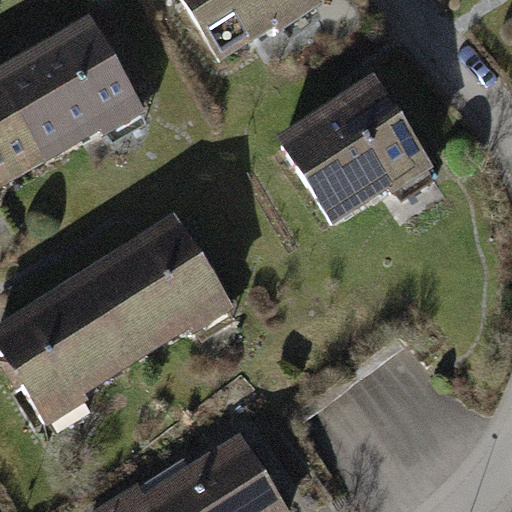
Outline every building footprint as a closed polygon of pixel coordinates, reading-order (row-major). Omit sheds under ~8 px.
[(181,0),(216,60),(318,2),(316,0),(181,0)] [(0,87),(0,204),(152,109),(98,24),(49,58),(0,87)] [(382,82),(280,152),(330,225),(433,156),(404,115),(382,82)] [(37,322),(0,345),(0,368),(43,436),(236,315),(183,231),(136,260),(37,322)] [(155,493),(121,511),(303,511),(255,431),(155,493)]
